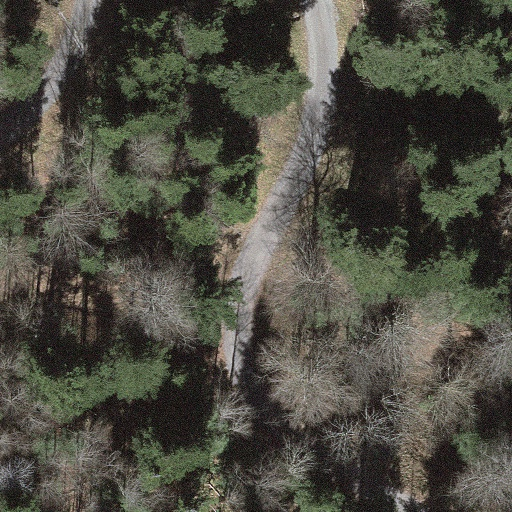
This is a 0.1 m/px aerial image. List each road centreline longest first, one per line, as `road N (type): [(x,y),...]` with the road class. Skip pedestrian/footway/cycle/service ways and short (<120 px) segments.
road 1 (track): [(412,511),(277,415),(234,318),(253,221),(325,101),(316,0)]
road 2 (track): [(77,0),(60,92),(0,131)]
